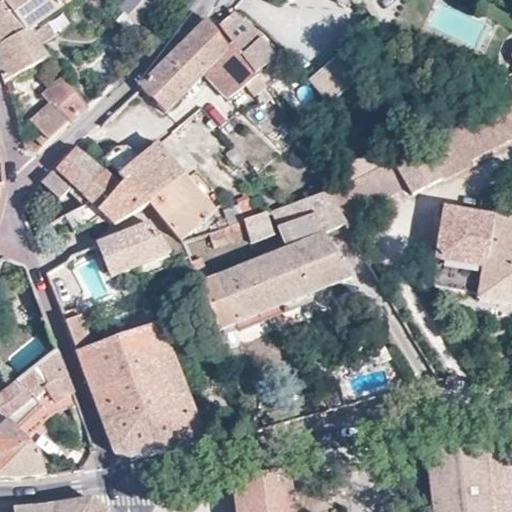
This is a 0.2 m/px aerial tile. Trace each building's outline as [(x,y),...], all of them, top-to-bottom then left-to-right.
[(1,0),(0,0),(0,74),(2,82),(48,58),(40,48),(1,0)] [(1,0),(40,48),(54,37),(42,22),(70,0),(1,0)] [(139,19),(143,0),(123,0),(121,15),(139,19)] [(257,76),(263,83),(271,77),(263,68),(276,58),(257,35),(246,24),(232,13),(218,26),(232,42),(257,76)] [(227,45),(207,19),(141,85),(166,113),(204,73),(229,97),(257,76),(232,42),(227,45)] [(263,68),(271,77),(282,66),(276,58),(263,68)] [(368,73),(354,59),(345,67),(358,82),(368,73)] [(330,107),(358,82),(345,67),(340,61),(312,86),(330,107)] [(35,140),(39,146),(86,107),(62,76),(41,95),(49,103),(31,121),(42,135),(35,140)] [(471,163),(450,132),(424,145),(444,177),(471,163)] [(119,176),(150,203),(184,175),(156,142),(141,158),(129,148),(116,148),(104,160),(119,176)] [(444,177),(424,145),(353,183),(328,192),(344,218),(407,185),(413,193),(444,177)] [(63,162),(43,183),(59,199),(72,185),(82,195),(104,172),(77,148),(63,162)] [(88,200),(63,216),(76,230),(87,223),(99,211),(115,225),(150,203),(119,176),(114,180),(104,172),(82,195),(88,200)] [(150,203),(182,241),(214,211),(184,175),(150,203)] [(324,232),(346,223),(344,218),(328,192),(309,198),(316,214),(278,228),(287,248),(324,232)] [(286,205),(270,211),(278,228),(316,214),(309,198),(286,205)] [(224,211),(229,225),(241,222),(233,208),(224,211)] [(511,306),(511,219),(445,208),(433,283),(435,287),(478,295),(478,301),(511,306)] [(229,225),(208,232),(213,246),(250,235),(252,242),(272,232),(266,213),(241,222),(229,225)] [(151,223),(98,244),(112,276),(137,267),(142,277),(176,261),(151,223)] [(352,278),(324,232),(287,248),(265,257),(282,306),(326,288),(352,278)] [(203,256),(191,262),(196,274),(208,268),(203,256)] [(212,279),(200,284),(219,331),(237,324),(282,306),(265,257),(212,279)] [(208,268),(196,274),(200,284),(212,279),(208,268)] [(282,306),(285,314),(330,296),(326,288),(282,306)] [(240,333),(285,314),(282,306),(237,324),(240,333)] [(63,313),(77,355),(94,349),(78,308),(63,313)] [(94,349),(77,355),(114,455),(123,458),(132,460),(205,442),(161,325),(94,349)] [(14,386),(0,397),(0,413),(26,440),(52,415),(49,411),(56,404),(74,394),(57,352),(35,369),(14,386)] [(330,377),(316,383),(327,408),(343,403),(330,377)] [(0,480),(7,481),(20,481),(45,477),(40,455),(26,440),(0,413),(0,480)] [(482,445),(429,453),(436,511),(511,511),(511,495),(505,448),(482,445)] [(294,511),(291,473),(213,484),(215,500),(235,497),(237,511),(294,511)] [(212,485),(188,488),(191,504),(214,501),(212,485)] [(78,504),(58,507),(58,511),(106,511),(93,502),(78,504)]
